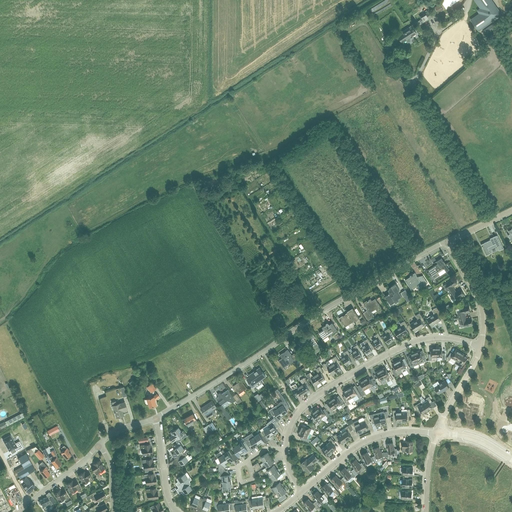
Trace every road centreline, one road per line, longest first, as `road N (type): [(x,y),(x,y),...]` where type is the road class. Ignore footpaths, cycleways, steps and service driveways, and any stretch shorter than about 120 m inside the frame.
road 1 (unclassified): [(156,417),(326,307),(447,241)]
road 2 (residential): [(284,450),(305,404),(378,360),(426,339),(480,346)]
road 3 (residential): [(303,493),(374,436),(437,432)]
